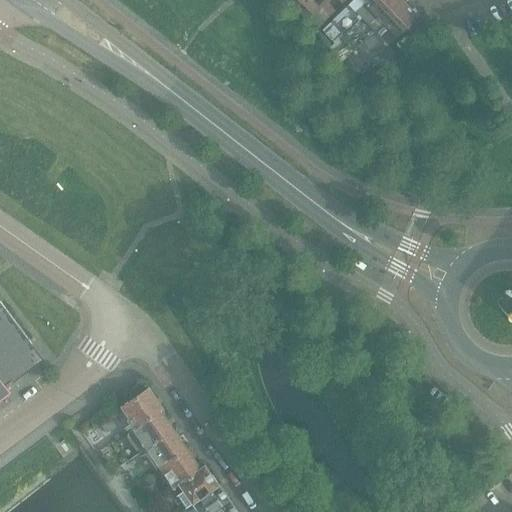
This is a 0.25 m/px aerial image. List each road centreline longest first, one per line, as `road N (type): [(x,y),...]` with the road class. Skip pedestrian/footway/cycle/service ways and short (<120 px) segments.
road 1 (tertiary): [(346,228),(110,46)]
road 2 (residential): [(269,511),(128,325)]
road 3 (unclassified): [(0,443),(97,367),(128,325)]
road 4 (residential): [(128,325),(0,228)]
road 5 (tertiary): [(346,228),(375,257),(447,298)]
road 6 (tertiary): [(463,267),(346,228)]
